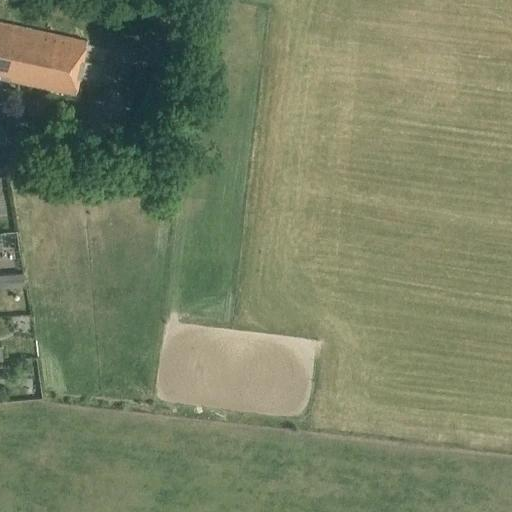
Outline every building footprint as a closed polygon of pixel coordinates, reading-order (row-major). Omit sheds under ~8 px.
[(77,3),(74,20),(126,30),(129,14),(77,3)] [(0,22),(0,77),(75,94),(86,41),(0,22)] [(181,79),(147,72),(134,68),(129,89),(143,92),(135,131),(169,138),(181,79)] [(56,162),(55,179),(67,179),(67,185),(79,186),(80,164),(56,162)] [(6,286),(25,284),(23,271),(5,273),(6,286)]
